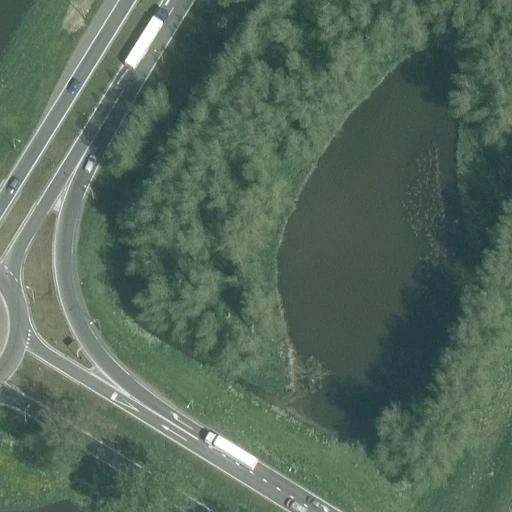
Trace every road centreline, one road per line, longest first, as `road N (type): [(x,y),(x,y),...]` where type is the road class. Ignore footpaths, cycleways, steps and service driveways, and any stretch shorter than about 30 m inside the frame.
road 1 (motorway): [(202,444),(105,365),(69,296),(67,219),(116,92)]
road 2 (motorway): [(129,0),(0,203)]
road 3 (secondary): [(0,393),(198,511)]
road 4 (motorway): [(0,279),(116,92)]
road 5 (secondary): [(202,444),(174,434),(18,332)]
road 6 (secondary): [(313,511),(202,444)]
